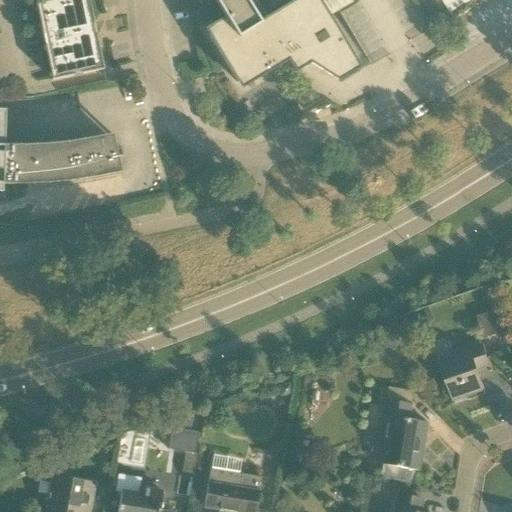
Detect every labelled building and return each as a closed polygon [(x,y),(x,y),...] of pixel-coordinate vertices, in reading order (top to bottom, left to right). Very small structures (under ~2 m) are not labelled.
[(88,0),(38,0),(35,1),(52,81),(104,70),(88,0)] [(213,0),(225,19),(205,30),(240,89),(288,60),(295,72),(310,63),(337,81),(358,68),(316,0),(297,0),(266,19),(254,0),(213,0)] [(441,0),(450,14),(473,0),(441,0)] [(4,146),(5,110),(0,109),(0,192),(2,193),(3,184),(25,185),(49,183),(72,181),(96,177),(121,173),(119,166),(117,158),(120,157),(122,157),(122,155),(121,154),(121,152),(120,151),(120,149),(119,148),(118,146),(117,145),(116,144),(115,144),(114,143),(113,143),(112,142),(110,142),(108,141),(106,141),(105,141),(103,142),(101,142),(100,143),(98,144),(97,145),(96,146),(90,141),(90,139),(68,143),(46,145),(25,146),(4,146)] [(476,319),(484,340),(500,334),(492,313),(476,319)] [(477,370),(489,366),(481,342),(454,351),(458,361),(442,366),(454,401),(484,391),(477,370)] [(381,431),(375,464),(416,471),(420,442),(423,443),(427,423),(409,420),(411,404),(386,400),(381,431)] [(198,432),(190,431),(172,428),(165,426),(165,432),(171,433),(168,450),(186,453),(194,454),(198,432)] [(194,454),(186,453),(183,473),(194,475),(198,455),(194,454)] [(255,511),(262,478),(210,469),(208,484),(204,508),(219,510),(218,511),(255,511)] [(117,511),(159,511),(163,493),(139,489),(141,479),(118,475),(116,491),(121,492),(117,511)] [(89,511),(94,484),(52,477),(46,511),(89,511)] [(397,496),(394,511),(419,511),(422,500),(397,496)]
